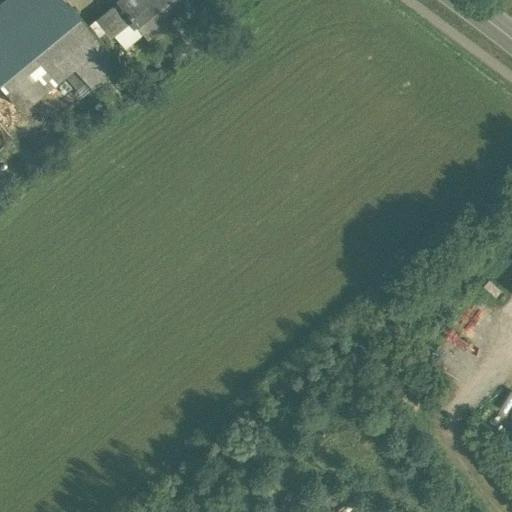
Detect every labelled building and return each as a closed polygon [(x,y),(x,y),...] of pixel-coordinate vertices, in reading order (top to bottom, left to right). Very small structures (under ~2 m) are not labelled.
[(4,0),(0,4),(0,84),(18,107),(61,72),(71,64),(98,41),(87,27),(63,0),(4,0)] [(181,0),(117,0),(116,1),(117,2),(131,19),(142,31),(163,13),(166,16),(183,2),(181,0)] [(117,2),(94,21),(109,38),(131,19),(117,2)] [(109,38),(94,21),(87,27),(98,41),(101,44),(109,38)] [(98,41),(71,64),(91,89),(119,66),(101,44),(98,41)] [(91,89),(71,64),(61,72),(82,96),(91,89)]
